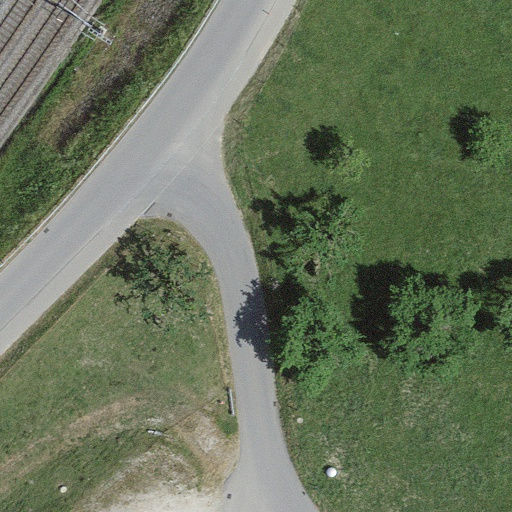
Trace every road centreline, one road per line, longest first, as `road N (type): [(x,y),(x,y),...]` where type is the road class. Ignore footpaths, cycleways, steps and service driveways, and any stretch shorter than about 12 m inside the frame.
road 1 (residential): [(285,511),(267,465),(224,237),(152,143)]
road 2 (tertiary): [(0,306),(152,143)]
road 3 (tertiary): [(152,143),(248,0)]
